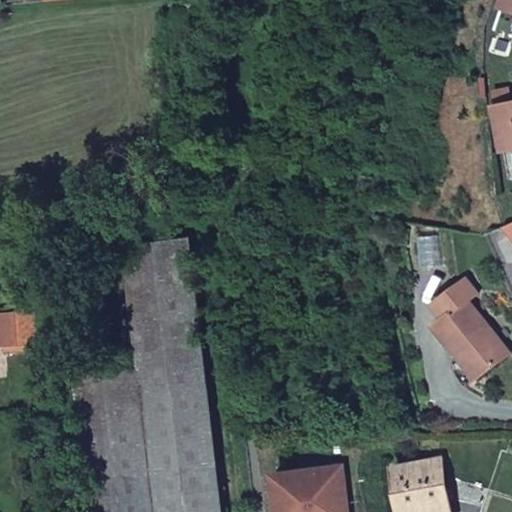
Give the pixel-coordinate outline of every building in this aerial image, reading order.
[(511,0),(504,0),(502,6),(511,9),(511,0)] [(511,100),(494,103),(503,148),(511,146),(511,100)] [(92,511),(222,511),(190,236),(125,244),(140,369),(76,376),(92,511)] [(461,347),(480,372),(509,351),(469,298),(479,290),(467,275),(434,301),(446,316),(436,323),(456,351),(461,347)] [(35,339),(32,307),(0,309),(0,330),(1,343),(35,339)] [(448,511),(440,461),(396,469),(403,511),(448,511)] [(350,511),(344,464),(278,472),(282,511),(350,511)]
